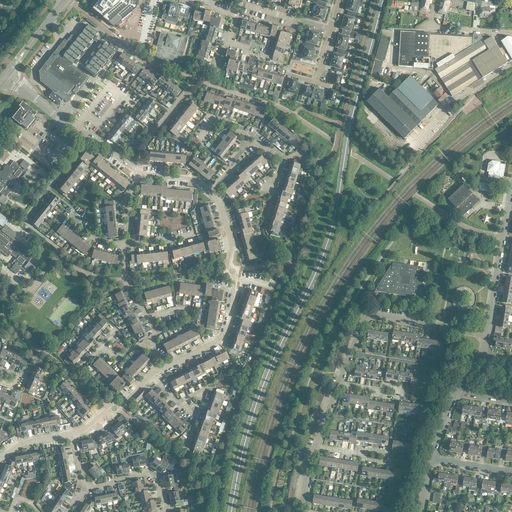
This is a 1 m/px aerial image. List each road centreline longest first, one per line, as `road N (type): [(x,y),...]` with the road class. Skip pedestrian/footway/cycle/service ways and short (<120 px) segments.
road 1 (tertiary): [(231,511),(261,387),(333,225),(382,0)]
road 2 (residential): [(337,386),(367,315),(486,333)]
road 3 (residential): [(138,173),(3,76)]
road 4 (residential): [(486,333),(511,183)]
road 5 (residential): [(165,367),(219,340),(235,277)]
